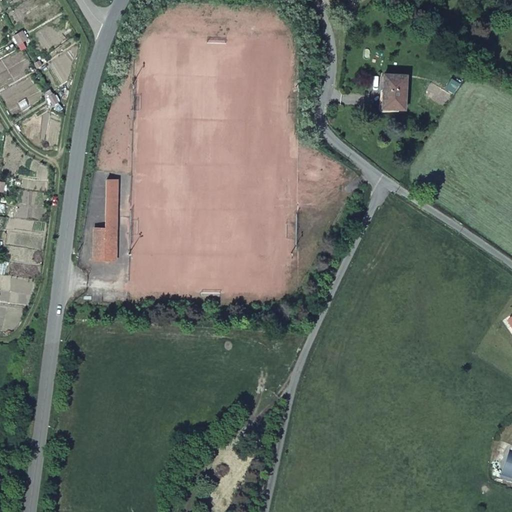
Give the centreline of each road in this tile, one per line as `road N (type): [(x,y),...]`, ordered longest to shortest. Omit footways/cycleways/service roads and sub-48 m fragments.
road 1 (secondary): [(28,511),(83,115),(109,28)]
road 2 (residential): [(385,181),(298,369),(265,511)]
road 3 (residential): [(318,0),(331,39),(320,115),(325,131),(385,181)]
road 4 (residential): [(385,181),(511,266)]
